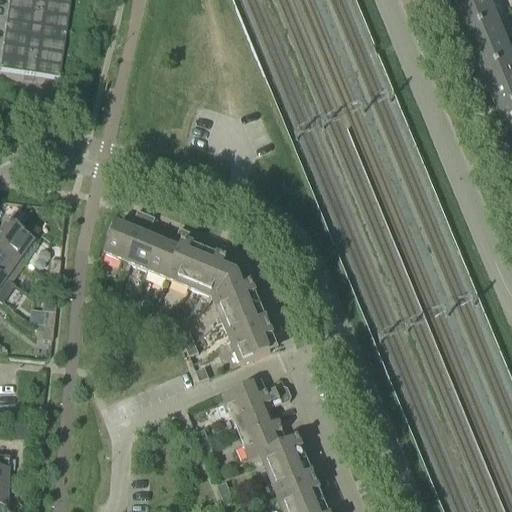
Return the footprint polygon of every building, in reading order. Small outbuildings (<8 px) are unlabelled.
[(8,0),(0,63),(0,72),(59,81),(70,0),(8,0)] [(465,34),(497,21),(489,0),(457,14),(465,34)] [(497,21),(465,34),(473,54),(505,41),(497,21)] [(511,56),(505,41),(473,54),(481,74),(511,60),(511,56)] [(511,60),(481,74),(490,94),(511,84),(511,60)] [(511,108),(511,84),(490,94),(498,114),(511,108)] [(511,132),(511,108),(498,114),(507,135),(511,132)] [(127,266),(147,217),(138,214),(131,232),(118,226),(105,257),(127,266)] [(147,217),(127,266),(148,275),(161,244),(148,239),(156,221),(147,217)] [(0,250),(23,267),(37,248),(7,226),(0,235),(0,250)] [(173,250),(161,244),(148,275),(169,284),(189,235),(180,231),(173,250)] [(189,235),(169,284),(213,303),(214,304),(252,288),(248,277),(240,281),(238,277),(225,271),(232,253),(225,251),(221,252),(215,267),(190,257),(197,242),(195,238),(189,235)] [(23,267),(0,250),(0,278),(10,286),(23,267)] [(49,277),(59,278),(60,264),(50,263),(49,277)] [(59,278),(49,277),(47,291),(57,292),(59,278)] [(0,306),(1,307),(14,289),(10,286),(0,278),(0,306)] [(262,284),(252,288),(214,304),(231,347),(280,327),(277,321),(273,319),(258,325),(248,301),(263,295),(265,291),(262,284)] [(44,329),(53,330),(55,316),(45,315),(44,329)] [(169,321),(159,317),(155,325),(165,330),(169,321)] [(179,325),(169,321),(165,330),(175,334),(179,325)] [(282,333),(280,327),(231,347),(240,369),(271,357),(266,343),(281,337),(282,333)] [(53,330),(44,329),(42,343),(52,344),(53,330)] [(194,347),(190,336),(181,340),(185,350),(194,347)] [(199,357),(194,347),(185,350),(189,361),(199,357)] [(200,386),(209,382),(205,372),(195,376),(200,386)] [(272,406),(267,396),(259,400),(253,387),(223,399),(250,465),(261,460),(280,452),(279,450),(288,446),(279,425),(271,429),(263,410),(272,406)] [(284,390),(276,393),(279,401),(290,396),(288,392),(284,390)] [(290,396),(279,401),(282,408),(290,405),(292,400),(290,396)] [(208,443),(204,433),(195,437),(199,447),(208,443)] [(280,452),(261,460),(278,501),(326,481),(324,475),(320,473),(305,480),(295,455),(310,449),(312,445),(309,438),(288,446),(279,450),(280,452)] [(213,454),(208,443),(199,447),(203,457),(213,454)] [(15,496),(16,487),(7,486),(8,461),(0,460),(0,511),(6,511),(7,495),(15,496)] [(326,481),(278,501),(282,511),(317,511),(312,498),(327,491),(329,487),(326,481)] [(230,496),(226,486),(217,490),(221,500),(230,496)] [(234,506),(230,496),(221,500),(225,510),(234,506)]
